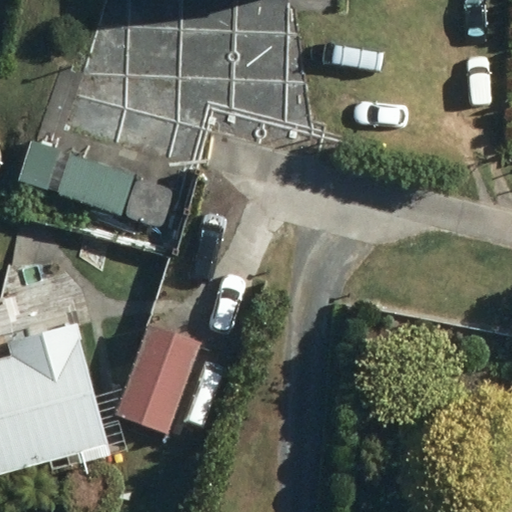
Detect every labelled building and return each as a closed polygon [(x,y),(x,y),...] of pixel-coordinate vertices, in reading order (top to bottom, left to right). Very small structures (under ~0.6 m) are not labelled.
[(63,151),(33,142),(21,181),(51,190),(63,151)] [(56,191),(116,213),(128,176),(68,155),(56,191)] [(120,213),(157,224),(168,191),(131,180),(120,213)] [(2,341),(5,352),(0,353),(0,469),(101,441),(67,324),(58,326),(55,317),(10,330),(12,338),(2,341)] [(146,324),(112,413),(163,433),(198,344),(146,324)]
